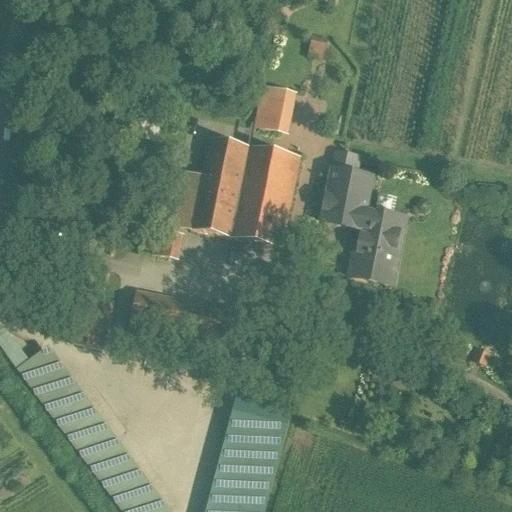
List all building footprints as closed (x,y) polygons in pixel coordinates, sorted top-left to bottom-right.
[(129,105),(124,131),(154,136),(159,111),(129,105)] [(303,140),(283,136),(279,156),(299,160),(303,140)] [(279,156),(210,142),(209,144),(210,144),(192,231),(191,231),(191,233),(230,241),(282,252),(301,161),(299,160),(279,156)] [(358,161),(337,156),(333,174),(354,178),(358,161)] [(406,223),(365,214),(372,182),(354,178),(333,174),(327,200),(326,202),(327,202),(325,212),(324,212),(324,214),(325,214),(322,225),(339,229),(339,228),(360,232),(351,275),(370,278),(369,283),(393,288),(406,223)] [(191,233),(173,230),(166,261),(223,273),(230,241),(191,233)] [(231,315),(137,296),(128,339),(222,358),(231,315)] [(112,304),(83,298),(73,346),(102,352),(112,304)] [(163,511),(46,354),(20,373),(122,511),(163,511)] [(257,511),(280,426),(232,413),(205,511),(257,511)]
